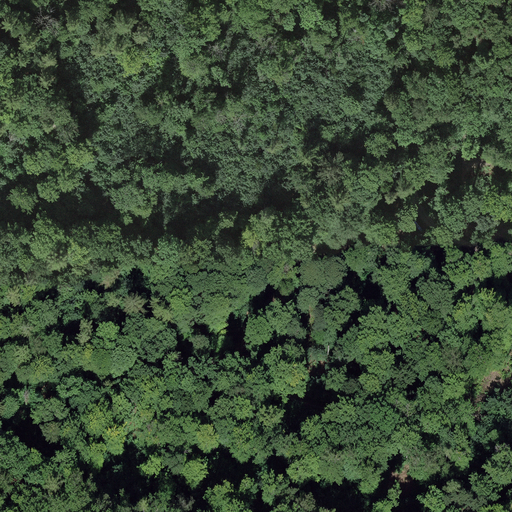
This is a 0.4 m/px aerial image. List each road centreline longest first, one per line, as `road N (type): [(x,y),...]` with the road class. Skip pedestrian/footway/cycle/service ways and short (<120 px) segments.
road 1 (track): [(0,64),(84,168),(200,358),(272,395),(353,415),(439,412),(511,425)]
road 2 (track): [(56,127),(118,141),(156,134),(202,103),(318,87),(386,65),(402,65),(435,89)]
road 3 (track): [(511,258),(436,230),(412,202),(435,89),(418,21)]
road 4 (track): [(511,155),(458,185),(470,119),(462,79),(445,39),(418,21)]
road 5 (track): [(254,96),(195,68),(122,0)]
